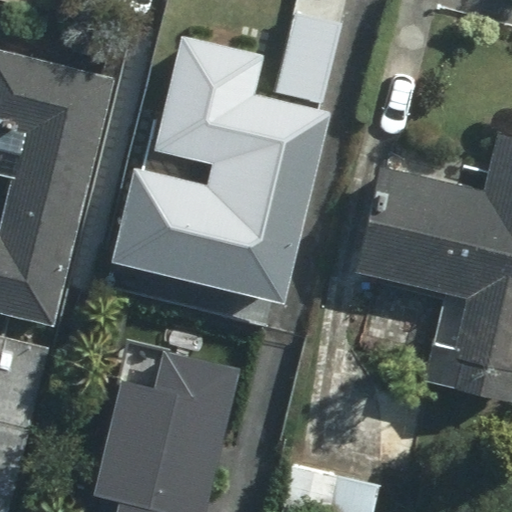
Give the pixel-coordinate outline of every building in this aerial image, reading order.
[(0,315),(48,327),(108,81),(0,55),(0,133),(14,137),(0,195),(0,315)] [(170,138),(233,154),(223,194),(122,168),(98,262),(274,306),(322,118),(184,83),(170,138)] [(511,351),(511,139),(487,134),(475,192),(367,169),(345,274),(438,293),(420,382),(502,399),(511,351)] [(0,511),(40,349),(0,339),(0,511)] [(140,389),(99,413),(85,474),(98,488),(94,511),(190,511),(221,374),(151,352),(140,389)] [(337,511),(345,481),(283,466),(271,511),(337,511)]
